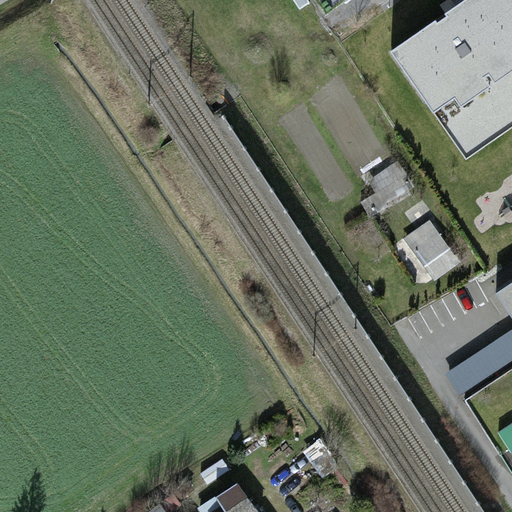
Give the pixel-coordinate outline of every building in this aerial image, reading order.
[(458,142),(511,103),(511,0),(470,0),(399,49),(458,142)] [(511,103),(458,142),(469,158),(511,128),(511,103)] [(385,163),(377,149),(356,160),(364,174),(385,163)] [(384,205),(408,191),(395,169),(371,183),(384,205)] [(434,284),(461,265),(430,223),(403,242),(434,284)] [(511,282),(496,293),(511,316),(511,282)] [(511,362),(511,330),(447,373),(461,395),(511,362)] [(511,427),(498,436),(511,458),(511,457),(511,427)] [(258,511),(240,485),(201,511),(258,511)]
